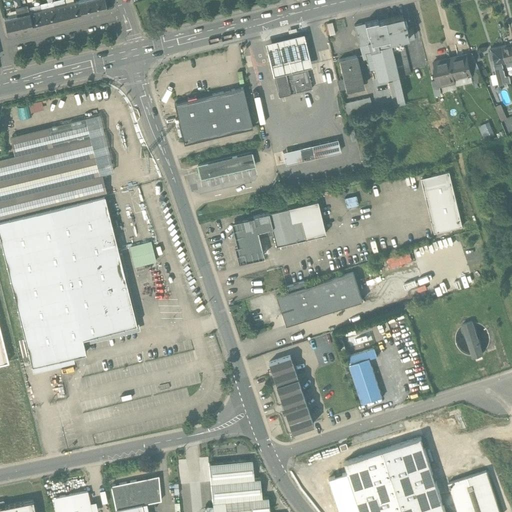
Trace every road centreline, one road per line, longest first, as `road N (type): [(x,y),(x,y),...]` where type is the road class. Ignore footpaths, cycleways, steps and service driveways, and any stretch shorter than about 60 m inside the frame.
road 1 (residential): [(135,54),(251,414)]
road 2 (residential): [(251,414),(0,475)]
road 3 (residential): [(270,460),(475,393),(499,397)]
road 4 (primary): [(135,54),(355,0)]
road 5 (unknown): [(149,203),(108,111),(78,107),(20,124)]
road 6 (primary): [(13,84),(135,54)]
road 7 (residential): [(3,45),(125,17)]
